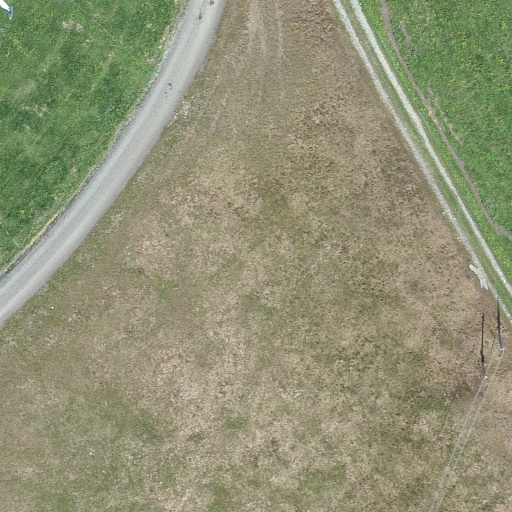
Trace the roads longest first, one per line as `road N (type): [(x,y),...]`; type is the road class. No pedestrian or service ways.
road 1 (track): [(326,0),(463,232),(511,332)]
road 2 (track): [(205,0),(151,124),(63,243),(0,305)]
